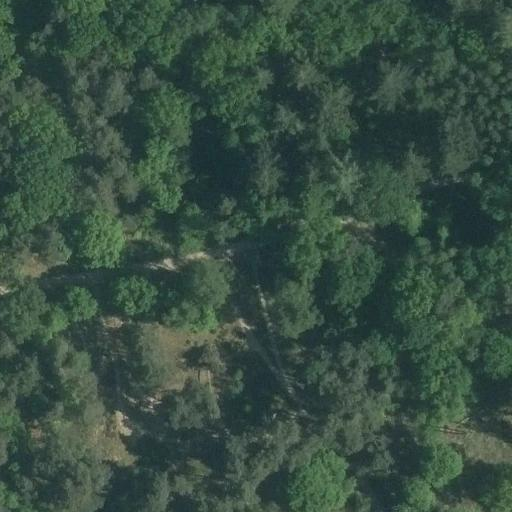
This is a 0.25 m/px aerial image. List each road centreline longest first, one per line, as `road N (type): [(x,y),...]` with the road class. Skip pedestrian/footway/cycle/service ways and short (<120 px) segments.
road 1 (track): [(222,249),(511,174)]
road 2 (track): [(0,292),(222,249)]
